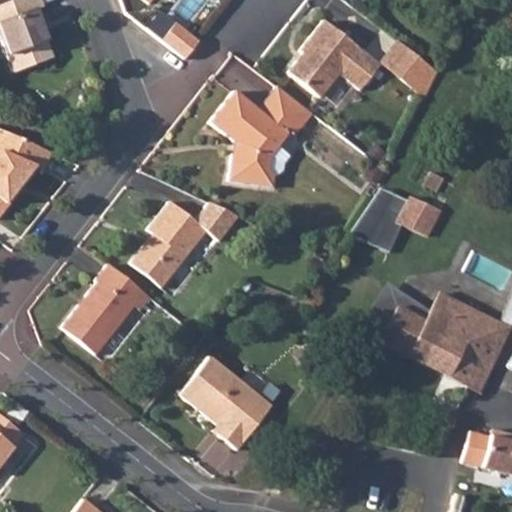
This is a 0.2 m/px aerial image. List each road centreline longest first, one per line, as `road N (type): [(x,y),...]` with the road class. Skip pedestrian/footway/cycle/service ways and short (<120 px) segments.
road 1 (residential): [(198,511),(0,357)]
road 2 (residential): [(0,317),(119,165),(132,126)]
road 3 (residential): [(132,126),(263,0)]
road 4 (residential): [(427,511),(467,407),(511,419)]
road 5 (residential): [(132,126),(92,0)]
